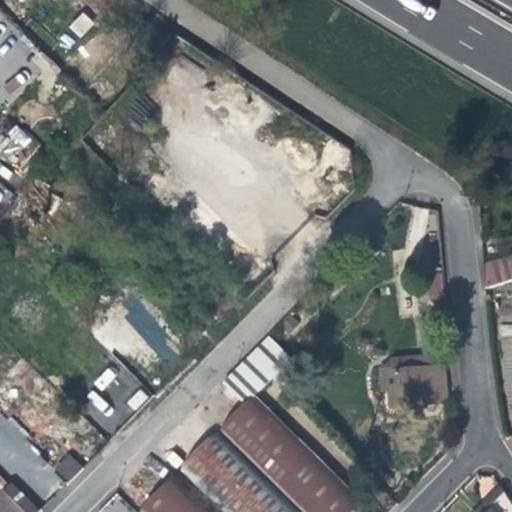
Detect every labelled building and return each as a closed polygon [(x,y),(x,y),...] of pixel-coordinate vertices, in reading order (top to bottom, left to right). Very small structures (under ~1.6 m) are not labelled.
[(83,12),(68,26),(79,38),(94,24),(83,12)] [(118,65),(97,42),(86,52),(100,68),(104,63),(111,71),(118,65)] [(20,127),(2,143),(18,161),(36,145),(20,127)] [(86,188),(74,199),(85,209),(96,198),(86,188)] [(198,256),(238,296),(266,267),(227,228),(198,256)] [(511,250),(479,257),(484,282),(511,277),(511,250)] [(439,272),(421,275),(425,297),(443,294),(439,272)] [(250,358),(238,370),(261,393),(292,362),(269,339),(250,358)] [(134,377),(140,384),(151,394),(168,376),(152,359),(134,377)] [(261,393),(238,370),(223,385),(245,409),(222,433),(301,511),(359,511),(365,507),(258,397),(261,393)] [(446,403),(442,370),(388,376),(392,409),(446,403)] [(112,412),(122,423),(151,394),(140,384),(112,412)] [(296,511),(219,435),(181,473),(220,511),(296,511)] [(68,453),(53,468),(67,482),(82,467),(68,453)] [(30,461),(38,469),(43,464),(35,456),(30,461)] [(157,496),(141,511),(217,511),(179,475),(176,477),(157,496)] [(0,490),(0,504),(5,509),(8,511),(34,511),(36,511),(9,483),(0,490)] [(475,511),(488,511),(504,495),(499,488),(479,509),(475,511)] [(511,511),(511,508),(504,495),(488,511),(511,511)]
